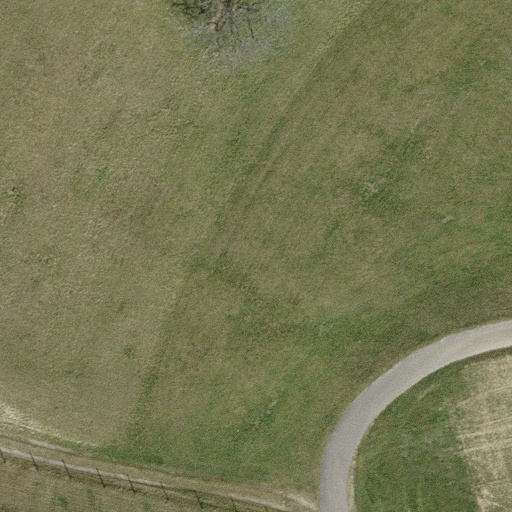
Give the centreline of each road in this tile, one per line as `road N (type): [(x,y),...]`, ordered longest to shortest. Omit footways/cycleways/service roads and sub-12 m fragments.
road 1 (track): [(0,452),(76,475),(296,511)]
road 2 (track): [(337,511),(333,479),(343,435),(367,404),(461,347),(511,334)]
